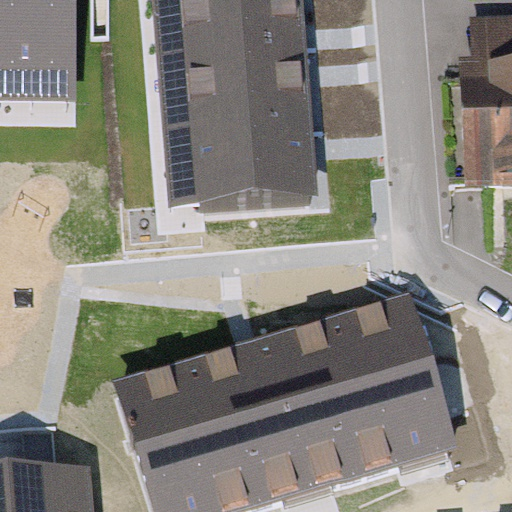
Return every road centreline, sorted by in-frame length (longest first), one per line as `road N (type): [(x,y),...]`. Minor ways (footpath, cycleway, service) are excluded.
road 1 (unknown): [(157,511),(341,407),(386,371),(411,339),(435,266)]
road 2 (unclassified): [(405,0),(422,260),(511,303)]
